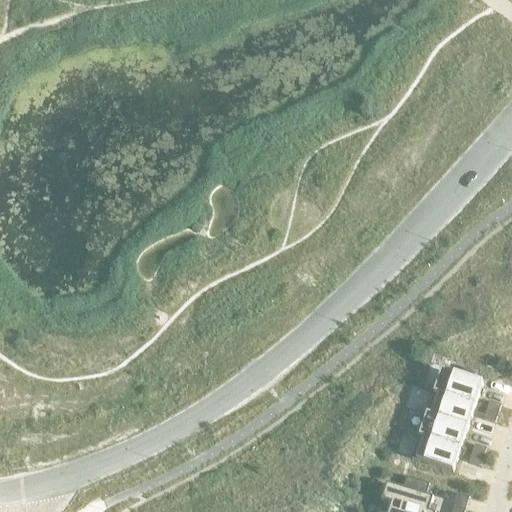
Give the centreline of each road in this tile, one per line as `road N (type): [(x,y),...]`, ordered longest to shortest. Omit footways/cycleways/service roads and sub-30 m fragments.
road 1 (tertiary): [(361,286),(201,417),(31,491)]
road 2 (tertiary): [(504,93),(381,248),(361,286)]
road 3 (tertiary): [(361,286),(397,264),(511,134)]
